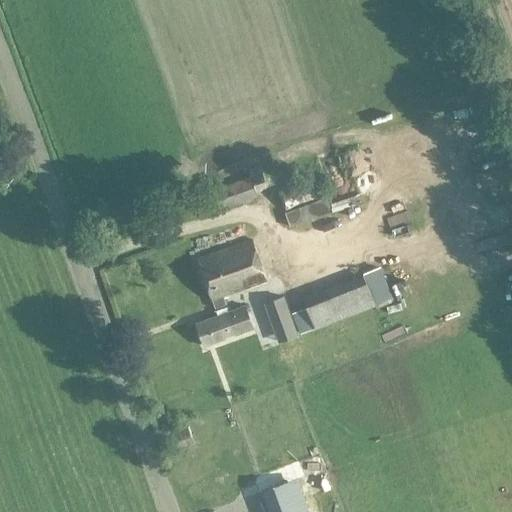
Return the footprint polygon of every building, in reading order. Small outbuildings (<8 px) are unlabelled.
[(265,180),(260,166),(248,170),(251,176),(254,185),(265,180)] [(315,173),(278,187),(286,209),(323,195),(315,173)] [(258,196),(254,185),(251,176),(197,195),(204,215),(258,196)] [(303,249),(294,227),(277,235),(286,257),(303,249)] [(267,279),(252,239),(197,258),(215,307),(225,303),(222,295),(267,279)] [(276,280),(246,287),(250,301),(279,293),(276,280)] [(323,290),(304,297),(308,307),(316,327),(335,320),(323,290)] [(272,322),(292,315),(285,295),(265,302),(272,322)] [(254,327),(246,305),(197,323),(205,345),(227,337),(226,335),(235,332),(236,334),(254,327)] [(187,425),(164,434),(171,451),(194,442),(187,425)] [(263,490),(270,511),(299,511),(288,481),(263,490)]
